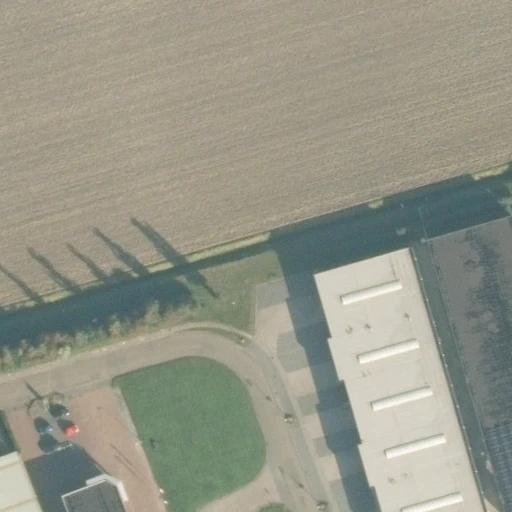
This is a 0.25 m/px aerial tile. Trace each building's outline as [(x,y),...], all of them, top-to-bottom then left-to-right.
[(511,511),(511,218),(428,243),(504,511),(511,511)] [(316,278),(333,340),(431,313),(416,259),(413,250),(316,278)] [(443,356),(431,313),(333,340),(329,342),(341,385),(346,383),(443,356)] [(346,383),(364,446),(461,419),(443,356),(346,383)] [(372,491),(376,490),(474,462),(461,419),(364,446),(359,448),(372,491)] [(0,460),(0,511),(35,511),(14,455),(0,460)] [(487,511),(474,462),(376,490),(382,511),(487,511)] [(123,511),(114,488),(103,482),(60,499),(64,511),(123,511)]
